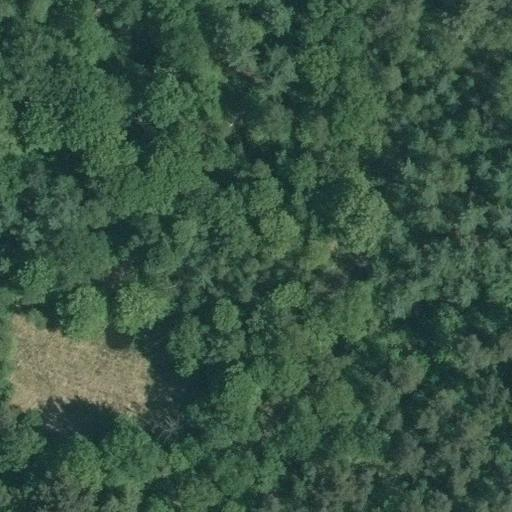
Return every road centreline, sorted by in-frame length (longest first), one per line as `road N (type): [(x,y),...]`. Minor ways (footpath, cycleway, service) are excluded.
road 1 (track): [(315,0),(330,291),(245,407),(50,505),(0,497)]
road 2 (track): [(245,407),(182,511)]
